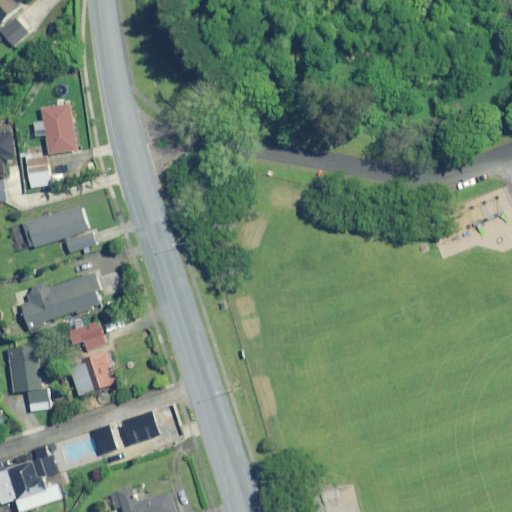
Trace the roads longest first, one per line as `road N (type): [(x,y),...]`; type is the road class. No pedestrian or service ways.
road 1 (residential): [(129,149),(200,138),(435,174),(511,152)]
road 2 (tertiary): [(244,511),(129,149)]
road 3 (tertiary): [(129,149),(101,0)]
